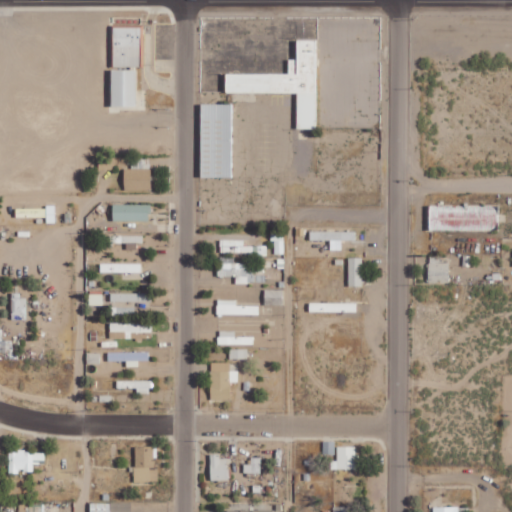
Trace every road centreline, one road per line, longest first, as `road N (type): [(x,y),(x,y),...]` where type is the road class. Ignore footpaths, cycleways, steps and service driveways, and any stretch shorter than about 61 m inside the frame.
road 1 (residential): [(397,511),(395,0)]
road 2 (residential): [(185,424),(184,0)]
road 3 (residential): [(185,424),(397,425)]
road 4 (residential): [(78,428),(80,228)]
road 5 (residential): [(0,411),(78,428),(185,424)]
